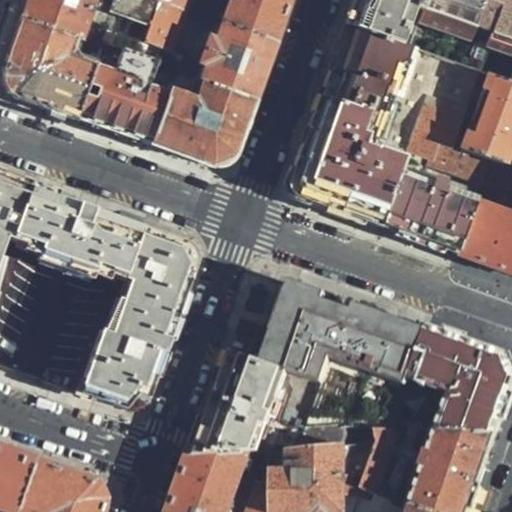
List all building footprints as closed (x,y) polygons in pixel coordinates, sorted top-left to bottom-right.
[(27,0),(21,20),(74,39),(76,40),(91,0),(27,0)] [(158,0),(157,0),(115,0),(111,11),(150,24),(158,0)] [(150,24),(144,42),(168,49),(183,9),(158,0),(150,24)] [(192,0),(176,54),(193,59),(187,80),(158,71),(154,82),(195,94),(222,0),(192,0)] [(158,0),(183,9),(186,0),(158,0)] [(228,0),(221,23),(273,42),(284,12),(288,0),(228,0)] [(351,0),(343,25),(409,49),(425,0),(351,0)] [(511,0),(425,0),(409,49),(476,72),(486,76),(511,84),(511,0)] [(30,103),(75,119),(93,67),(67,57),(74,39),(21,20),(1,77),(12,97),(30,103)] [(199,83),(252,102),(263,71),(273,42),(221,23),(199,83)] [(409,49),(343,25),(324,79),(289,178),(301,199),(350,217),(380,227),(426,100),(462,113),(476,72),(409,49)] [(93,67),(75,119),(111,132),(147,145),(166,93),(146,86),(154,63),(120,51),(112,73),(93,67)] [(511,140),(511,84),(486,76),(461,150),(489,160),(503,165),(511,140)] [(234,154),(252,102),(199,83),(192,103),(166,93),(147,145),(194,161),(211,167),(234,154)] [(426,100),(380,227),(417,241),(455,255),(474,202),(475,199),(423,181),(429,161),(481,181),(489,160),(461,150),(450,146),(462,113),(426,100)] [(511,167),(503,165),(489,160),(506,197),(511,180),(511,167)] [(0,264),(9,238),(125,280),(107,332),(100,330),(78,393),(126,411),(148,399),(196,265),(183,244),(0,176),(0,264)] [(511,274),(511,224),(508,214),(474,202),(455,255),(494,268),(511,274)] [(273,284),(247,359),(321,385),(298,452),(344,448),(346,432),(372,435),(389,437),(395,422),(426,340),(386,325),(295,293),(273,284)] [(497,355),(429,330),(426,340),(395,422),(435,437),(497,439),(511,396),(511,367),(508,359),(497,355)] [(247,359),(227,351),(208,406),(189,459),(248,455),(269,454),(298,452),(321,385),(247,359)] [(470,511),(487,466),(497,439),(435,437),(395,422),(389,437),(372,435),(373,454),(360,490),(420,511),(470,511)] [(420,511),(360,490),(373,454),(372,435),(346,432),(344,448),(298,452),(269,454),(269,493),(268,511),(420,511)] [(0,449),(0,511),(24,511),(41,465),(0,449)] [(227,511),(248,455),(189,459),(183,478),(170,511),(227,511)] [(71,476),(41,465),(24,511),(108,511),(109,508),(100,486),(71,476)] [(268,511),(269,493),(257,488),(248,511),(268,511)]
